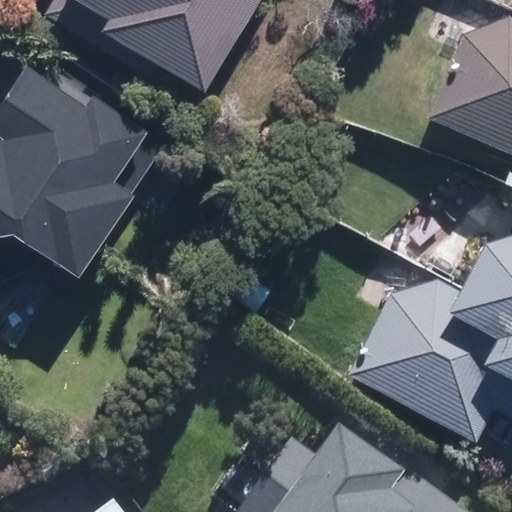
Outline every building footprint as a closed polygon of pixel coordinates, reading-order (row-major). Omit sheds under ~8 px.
[(46,0),(44,4),(136,62),(145,47),(204,84),(256,0),(46,0)] [(511,9),(507,8),(461,28),(426,110),(511,146),(511,9)] [(46,68),(26,54),(0,92),(0,123),(4,126),(1,129),(0,128),(0,273),(1,274),(38,258),(51,247),(79,265),(167,135),(146,123),(148,120),(94,83),(91,85),(52,59),(46,68)] [(511,222),(486,229),(457,283),(437,273),(390,288),(348,366),(477,436),(494,404),(511,413),(511,222)] [(271,286),(242,263),(226,287),(255,308),(271,286)] [(419,454),(357,410),(342,431),(340,428),(317,459),(291,439),(238,511),(467,511),(408,471),(419,454)] [(121,511),(112,501),(98,511),(121,511)]
